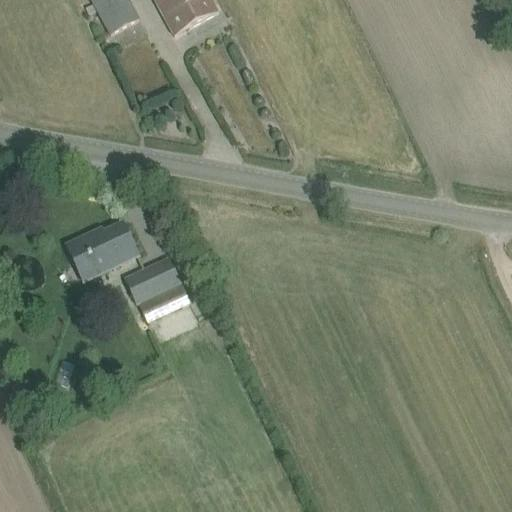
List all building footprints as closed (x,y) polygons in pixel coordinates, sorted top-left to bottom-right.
[(89,0),(101,20),(110,38),(138,23),(126,0),(89,0)] [(153,0),(165,21),(175,39),(217,15),(208,0),(153,0)] [(95,14),(93,8),(85,11),(88,17),(95,14)] [(67,249),(75,267),(84,286),(139,260),(132,246),(123,228),(90,243),(88,239),(67,249)] [(138,309),(147,326),(190,307),(170,264),(127,284),(138,309)]
